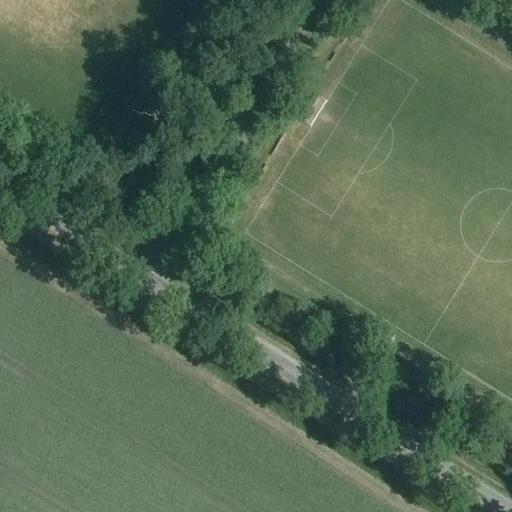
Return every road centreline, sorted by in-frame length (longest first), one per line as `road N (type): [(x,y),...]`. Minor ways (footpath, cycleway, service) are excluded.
road 1 (unclassified): [(511,511),(145,279)]
road 2 (unclassified): [(145,279),(322,0)]
road 3 (unclassified): [(145,279),(0,187)]
